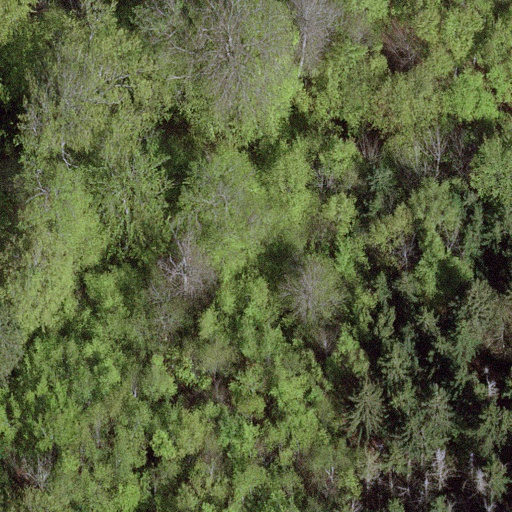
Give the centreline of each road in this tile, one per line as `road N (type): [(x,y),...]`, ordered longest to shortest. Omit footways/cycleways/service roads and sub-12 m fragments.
road 1 (track): [(0,167),(511,173)]
road 2 (track): [(0,45),(141,0)]
